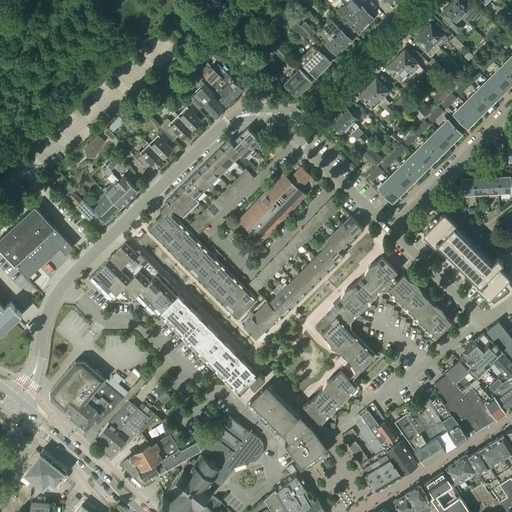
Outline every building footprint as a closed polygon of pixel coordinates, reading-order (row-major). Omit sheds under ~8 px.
[(346,4),(341,0),(335,0),(332,4),(343,16),(345,15),(348,18),(346,20),(351,25),(348,29),(353,33),(356,30),(359,33),(361,32),(362,32),(364,30),(364,29),(367,26),(346,4)] [(352,0),(350,0),(346,4),(367,26),(370,23),(371,23),(373,21),(373,20),(375,18),(361,5),(359,7),(352,0)] [(461,16),(467,22),(470,19),(471,20),(477,15),(474,12),(477,8),(469,0),(462,0),(462,1),(460,0),(453,0),(449,4),(450,5),(461,16)] [(445,10),(442,13),(447,18),(443,21),(449,28),(452,25),(458,32),(462,27),(467,22),(461,16),(450,5),(449,4),(445,9),(445,10)] [(324,26),(345,48),(352,40),(341,28),(344,25),(334,14),(330,18),(331,19),(324,26)] [(296,22),(291,18),(287,22),(306,41),(311,36),(296,22)] [(303,24),(301,26),(311,36),(315,32),(305,22),(303,24)] [(427,26),(422,31),(423,31),(434,42),(439,47),(443,42),(447,38),(443,34),(445,31),(436,22),(432,26),(430,24),(428,26),(427,26)] [(323,26),(316,33),(324,41),(324,42),(337,55),(345,48),(324,26),(323,26)] [(502,34),(495,27),(490,33),(497,39),(502,34)] [(434,42),(423,31),(422,31),(418,36),(417,37),(416,39),(426,50),(425,51),(431,56),(439,47),(434,42)] [(454,37),(450,41),(459,50),(463,46),(454,37)] [(199,53),(203,49),(199,45),(194,48),(199,53)] [(273,50),(272,51),(278,56),(284,50),(278,45),(273,50)] [(318,50),(313,46),(299,60),(315,77),(330,62),(318,50)] [(485,52),(479,46),(472,54),(477,59),(485,52)] [(499,56),(504,51),(500,47),(495,51),(499,56)] [(403,51),(402,51),(400,54),(399,55),(396,59),(408,71),(411,74),(415,78),(419,75),(415,71),(420,66),(417,63),(418,62),(406,49),(403,51)] [(494,61),(499,56),(495,51),(489,57),(494,61)] [(488,67),(494,61),(489,57),(484,63),(488,67)] [(440,74),(444,69),(433,58),(428,63),(440,74)] [(392,63),(390,63),(388,65),(388,66),(387,67),(399,79),(408,71),(396,59),(392,63)] [(195,72),(199,68),(193,61),(188,65),(195,72)] [(511,79),(511,68),(505,62),(500,67),(511,79)] [(215,88),(222,82),(224,80),(215,70),(208,63),(206,64),(207,65),(201,70),(204,72),(202,74),(215,88)] [(492,75),(486,68),(488,67),(484,63),(479,67),(483,72),(489,78),(488,79),(502,93),(508,87),(494,73),(492,75)] [(219,65),(215,70),(224,80),(222,82),(225,86),(226,85),(236,95),(242,89),(237,83),(237,81),(234,78),(232,78),(231,78),(226,72),(228,70),(225,66),(222,68),(219,65)] [(508,87),(511,83),(511,79),(500,67),(494,73),(508,87)] [(296,96),(311,81),(299,69),(284,84),(296,96)] [(476,78),(481,74),(476,70),(472,74),(476,78)] [(444,74),(442,76),(445,80),(446,80),(445,81),(448,84),(449,83),(453,79),(446,72),(444,74)] [(471,84),(476,78),(472,74),(466,80),(471,84)] [(371,83),(367,87),(379,99),(382,102),(385,99),(385,97),(383,95),(388,90),(376,78),(375,79),(373,79),(371,82),(371,83)] [(214,95),(205,85),(205,84),(200,79),(197,81),(202,86),(194,94),(193,93),(189,97),(199,109),(204,105),(214,116),(223,107),(215,98),(216,97),(215,95),(214,95)] [(496,99),(502,93),(488,79),(482,84),(496,99)] [(465,90),(471,84),(466,80),(460,85),(465,90)] [(448,84),(445,81),(441,85),(443,87),(448,92),(453,87),(449,83),(448,84)] [(222,82),(216,88),(218,91),(223,95),(219,98),(226,105),(236,95),(226,85),(225,86),(222,82)] [(491,104),(496,99),(482,84),(477,90),(491,104)] [(460,95),(465,90),(460,85),(455,90),(460,95)] [(364,91),(362,91),(360,93),(360,94),(359,95),(371,107),(376,102),(384,109),(387,106),(382,102),(379,99),(367,87),(364,91)] [(448,92),(443,87),(433,96),(439,101),(448,92)] [(477,90),(471,96),(485,110),(491,104),(477,90)] [(479,116),(485,110),(471,96),(465,101),(479,116)] [(445,108),(453,101),(449,97),(442,105),(445,108)] [(187,106),(178,115),(192,129),(201,120),(195,114),(199,109),(190,100),(185,105),(187,106)] [(473,121),(479,116),(465,101),(459,107),(473,121)] [(425,115),(429,111),(422,104),(418,108),(425,115)] [(435,119),(443,111),(439,107),(431,115),(435,119)] [(467,127),(473,121),(459,107),(453,113),(467,127)] [(347,108),(345,108),(342,111),(342,112),(339,115),(355,130),(365,141),(368,138),(358,127),(359,126),(355,122),(358,119),(347,108)] [(420,120),(425,115),(418,108),(413,113),(420,120)] [(192,129),(178,115),(171,122),(168,118),(160,126),(162,128),(171,137),(176,132),(183,139),(192,129)] [(336,119),(335,119),(332,121),(332,123),(343,134),(346,131),(350,135),(351,134),(362,144),(365,141),(355,130),(339,115),(336,119)] [(456,139),(462,133),(448,119),(442,125),(456,139)] [(424,130),(429,125),(425,121),(420,126),(424,130)] [(450,145),(456,139),(442,125),(436,131),(450,145)] [(401,139),(409,130),(406,126),(397,135),(394,132),(389,137),(396,144),(401,139)] [(413,142),(424,130),(420,126),(408,137),(413,142)] [(163,158),(173,149),(166,142),(171,137),(162,128),(157,133),(158,134),(149,143),(163,158)] [(253,149),(261,141),(248,128),(239,136),(253,149)] [(444,150),(450,145),(436,131),(430,136),(444,150)] [(99,136),(98,135),(83,148),(86,157),(92,157),(102,138),(101,137),(99,136)] [(245,156),(253,149),(239,136),(232,143),(242,153),(245,156)] [(424,142),(438,156),(444,150),(430,136),(424,142)] [(408,146),(413,142),(408,137),(404,141),(408,146)] [(280,152),(285,148),(276,139),(271,143),(280,152)] [(242,153),(232,143),(229,140),(228,140),(229,141),(221,148),(221,147),(234,161),(242,153)] [(433,162),(438,156),(424,142),(419,148),(433,162)] [(163,158),(149,143),(140,152),(139,151),(134,156),(143,165),(148,160),(154,167),(163,158)] [(276,157),(280,152),(271,143),(267,148),(276,157)] [(401,153),(406,148),(401,144),(397,149),(401,153)] [(234,161),(221,147),(221,148),(214,155),(213,155),(226,168),(234,161)] [(371,148),(363,155),(374,166),(382,159),(371,148)] [(427,168),(433,162),(419,148),(413,153),(427,168)] [(389,164),(401,153),(397,149),(385,160),(389,164)] [(421,173),(427,168),(413,153),(407,159),(421,173)] [(226,168),(213,155),(213,156),(206,163),(205,163),(219,176),(226,168)] [(117,156),(107,166),(108,167),(111,170),(121,160),(117,156)] [(415,179),(421,173),(407,159),(401,165),(415,179)] [(385,169),(389,164),(385,160),(380,164),(385,169)] [(219,176),(205,163),(206,163),(198,171),(198,170),(211,184),(219,176)] [(410,185),(415,179),(401,165),(396,170),(410,185)] [(300,188),(311,176),(302,167),(290,179),(284,173),(239,220),(261,241),(306,194),(300,188)] [(372,181),(382,171),(378,167),(368,178),(372,181)] [(211,184),(198,170),(197,171),(198,171),(191,178),(190,178),(203,191),(211,184)] [(404,190),(410,185),(396,170),(390,176),(404,190)] [(112,173),(107,178),(111,183),(114,185),(115,184),(130,199),(138,191),(124,176),(119,180),(112,173)] [(398,196),(404,190),(390,176),(384,182),(398,196)] [(499,192),(511,192),(510,176),(498,177),(499,192)] [(487,193),(499,192),(498,177),(486,178),(487,193)] [(203,191),(190,178),(190,179),(183,186),(183,185),(182,186),(196,199),(203,191)] [(462,194),(475,194),(474,178),(461,179),(462,194)] [(475,194),(487,193),(486,178),(474,178),(475,194)] [(392,202),(398,196),(384,182),(378,188),(392,202)] [(105,187),(103,189),(121,208),(130,199),(115,184),(114,185),(111,183),(106,188),(105,187)] [(99,229),(106,222),(93,209),(69,185),(63,191),(76,205),(99,229)] [(196,199),(182,186),(183,186),(175,193),(191,210),(199,202),(195,199),(196,199)] [(99,204),(93,209),(106,222),(121,208),(103,189),(103,190),(104,191),(95,200),(99,204)] [(27,203),(32,198),(27,193),(22,198),(27,203)] [(191,210),(175,193),(174,193),(175,194),(168,201),(167,201),(168,203),(177,211),(184,217),(191,210)] [(163,214),(157,220),(156,219),(153,222),(154,223),(148,228),(155,236),(158,233),(160,235),(175,220),(170,214),(172,212),(174,214),(177,211),(168,203),(160,211),(163,214)] [(35,206),(0,238),(0,248),(2,250),(5,254),(33,284),(34,283),(28,277),(60,247),(66,254),(73,247),(74,247),(61,233),(53,225),(35,206)] [(500,213),(499,206),(492,212),(489,211),(488,211),(488,221),(495,216),(500,213)] [(423,234),(423,235),(424,236),(433,245),(434,246),(435,246),(436,246),(437,245),(438,244),(442,248),(475,281),(478,284),(477,285),(477,286),(477,287),(476,287),(477,288),(477,289),(486,298),(487,298),(487,299),(488,299),(489,299),(490,299),(490,298),(495,293),(503,285),(508,280),(509,280),(509,279),(509,278),(509,277),(509,276),(508,276),(499,266),(503,262),(497,256),(493,261),(491,263),(455,227),(457,225),(446,214),(445,214),(445,213),(444,213),(443,213),(443,214),(442,214),(437,219),(429,227),(424,232),(424,233),(423,233),(423,234)] [(356,237),(364,229),(351,215),(343,224),(356,237)] [(166,247),(184,229),(175,220),(160,235),(162,237),(159,240),(166,247)] [(348,244),(356,237),(343,224),(335,231),(348,244)] [(178,253),(193,238),(184,229),(166,247),(173,254),(176,251),(178,253)] [(348,244),(335,231),(327,239),(331,243),(331,242),(341,252),(348,244)] [(184,265),(202,247),(193,238),(178,253),(180,255),(177,257),(184,265)] [(327,239),(320,247),(323,250),(336,263),(344,255),(341,252),(331,242),(331,243),(327,239)] [(137,256),(134,254),(135,252),(125,242),(99,268),(98,270),(99,271),(94,276),(94,278),(102,286),(99,289),(110,300),(110,299),(112,301),(119,301),(120,299),(122,301),(129,301),(130,299),(131,300),(134,296),(136,299),(137,298),(139,300),(155,317),(160,311),(177,294),(179,293),(140,253),(137,256)] [(196,271),(211,256),(202,247),(184,265),(191,272),(194,269),(196,271)] [(329,271),(336,263),(323,250),(316,257),(329,271)] [(315,258),(313,255),(310,258),(312,261),(308,265),(321,278),(329,271),(316,257),(315,258)] [(202,283),(220,265),(211,256),(196,271),(197,273),(195,276),(202,283)] [(386,283),(398,271),(383,256),(376,263),(373,264),(376,267),(373,270),(386,283)] [(213,289),(228,274),(220,265),(202,283),(209,290),(211,287),(213,289)] [(313,286),(321,278),(308,265),(300,273),(313,286)] [(386,283),(373,270),(369,273),(367,271),(365,273),(359,280),(374,295),(386,283)] [(306,293),(313,286),(300,273),(292,280),(306,293)] [(401,301),(414,288),(411,284),(414,282),(411,280),(404,273),(389,288),(401,301)] [(219,301),(237,283),(228,274),(213,289),(215,291),(212,293),(219,301)] [(306,293),(292,280),(288,285),(285,283),(283,286),(298,301),(306,293)] [(362,307),(374,295),(359,280),(352,286),(349,288),(352,291),(349,294),(362,307)] [(231,307),(246,292),(237,283),(219,301),(226,308),(229,305),(231,307)] [(285,288),(277,296),(290,309),(291,308),(293,306),(298,301),(285,288)] [(417,291),(414,288),(401,301),(413,312),(428,298),(422,291),(420,288),(417,291)] [(256,298),(248,290),(247,292),(246,292),(231,307),(228,310),(237,319),(238,319),(256,301),(254,299),(256,298)] [(178,295),(177,294),(160,311),(238,390),(240,388),(243,392),(241,393),(242,394),(251,385),(255,388),(265,378),(260,373),(256,377),(254,374),(256,373),(241,358),(178,295)] [(362,307),(349,294),(346,297),(343,294),(341,297),(334,304),(336,305),(327,314),(328,314),(329,314),(330,314),(331,314),(331,315),(332,315),(332,316),(332,317),(332,318),(331,319),(334,321),(322,333),(329,340),(333,346),(336,343),(338,346),(352,332),(338,318),(343,313),(349,319),(362,307)] [(282,317),(290,309),(277,296),(270,303),(269,304),(282,317)] [(259,340),(282,317),(269,304),(270,303),(265,298),(241,322),(259,340)] [(425,325),(438,312),(435,308),(437,306),(434,304),(428,298),(413,312),(425,325)] [(5,307),(0,301),(0,334),(3,332),(4,334),(8,330),(7,328),(16,319),(21,315),(22,315),(10,302),(9,303),(5,307)] [(441,315),(438,312),(425,325),(437,337),(452,322),(445,315),(443,312),(441,315)] [(511,337),(508,332),(498,320),(486,330),(493,338),(498,334),(511,352),(511,337)] [(347,358),(362,343),(352,332),(338,346),(341,348),(338,350),(341,352),(347,358)] [(487,364),(500,353),(498,350),(499,349),(499,345),(493,345),(493,342),(485,334),(481,334),(475,340),(485,352),(480,356),(487,364)] [(485,352),(475,340),(474,340),(474,341),(471,344),(470,345),(469,346),(469,348),(470,349),(468,350),(476,360),(480,356),(485,352)] [(362,343),(347,358),(351,362),(353,364),(358,368),(360,367),(373,354),(364,345),(362,343)] [(476,360),(468,350),(458,359),(459,360),(458,360),(476,378),(478,380),(491,369),(487,364),(480,356),(476,360)] [(502,355),(500,353),(487,364),(491,369),(478,380),(485,387),(488,384),(503,373),(507,377),(508,376),(508,377),(511,373),(511,376),(511,377),(511,378),(511,363),(503,354),(503,353),(502,355)] [(372,379),(388,362),(384,358),(367,374),(372,379)] [(87,404),(95,394),(95,393),(107,379),(84,360),(75,360),(50,391),(51,399),(65,411),(66,410),(73,416),(71,418),(72,419),(86,402),(87,404)] [(464,393),(472,387),(469,384),(476,378),(458,360),(445,372),(447,374),(461,391),(464,393)] [(344,398),(356,386),(341,370),(335,377),(332,379),(334,381),(331,384),(344,398)] [(139,377),(131,371),(124,380),(132,386),(139,377)] [(118,383),(122,378),(116,372),(109,381),(107,379),(95,393),(95,394),(87,404),(86,402),(72,419),(79,425),(79,426),(80,426),(81,425),(85,428),(85,429),(86,430),(88,428),(87,428),(94,420),(98,424),(107,415),(124,397),(123,397),(128,392),(118,383)] [(471,435),(487,425),(471,401),(464,393),(461,391),(447,374),(435,384),(448,402),(445,404),(458,423),(466,435),(469,433),(471,435)] [(491,390),(501,382),(499,379),(489,387),(491,390)] [(503,384),(501,382),(491,390),(493,392),(495,391),(500,397),(499,398),(507,409),(511,405),(511,390),(505,382),(503,384)] [(491,399),(477,383),(472,388),(472,387),(464,393),(471,401),(487,425),(505,413),(504,411),(498,401),(494,397),(491,399)] [(251,400),(247,403),(279,435),(279,436),(283,432),(284,432),(286,429),(292,438),(289,440),(285,443),(296,459),(301,465),(306,462),(308,465),(310,464),(312,463),(327,452),(325,448),(309,426),(311,425),(300,414),(300,415),(298,416),(266,384),(250,400),(251,400)] [(344,398),(331,384),(328,388),(325,385),(324,388),(317,394),(332,410),(344,398)] [(160,386),(156,390),(161,395),(165,391),(160,386)] [(319,422),(332,410),(317,394),(310,401),(308,402),(310,405),(306,408),(307,409),(319,422)] [(458,423),(445,404),(439,396),(432,400),(433,402),(429,406),(438,418),(438,417),(455,443),(456,442),(466,435),(458,423)] [(433,402),(432,400),(429,397),(427,399),(414,408),(436,437),(436,436),(445,449),(455,443),(438,417),(438,418),(429,406),(433,402)] [(109,423),(97,437),(107,444),(116,452),(118,449),(120,451),(130,440),(130,441),(140,430),(139,429),(145,424),(144,423),(149,417),(138,408),(129,401),(109,422),(109,423)] [(436,437),(414,408),(395,422),(424,462),(445,449),(436,436),(436,437)] [(362,417),(361,418),(365,424),(384,449),(390,445),(388,442),(397,435),(386,421),(380,425),(368,410),(361,416),(362,417)] [(251,433),(229,416),(228,416),(229,416),(228,418),(223,427),(221,426),(215,437),(213,436),(208,447),(207,447),(212,451),(206,458),(201,454),(196,460),(194,459),(192,462),(189,460),(187,464),(186,464),(183,469),(165,492),(163,491),(158,498),(164,503),(161,507),(167,511),(195,511),(212,491),(213,490),(215,487),(218,483),(221,485),(234,468),(254,461),(255,461),(256,460),(257,459),(258,459),(260,457),(260,456),(261,455),(262,454),(262,453),(263,452),(263,451),(263,449),(263,447),(263,445),(263,444),(262,443),(262,442),(262,441),(261,440),(260,438),(258,437),(253,433),(253,434),(251,433)] [(356,441),(349,446),(378,491),(402,475),(384,449),(365,424),(361,418),(356,421),(361,427),(360,432),(376,454),(368,459),(356,441)] [(353,428),(348,432),(352,438),(357,435),(353,428)] [(127,458),(123,462),(126,466),(124,468),(133,476),(134,475),(157,459),(158,460),(174,452),(183,444),(186,442),(176,432),(171,435),(170,434),(163,438),(157,442),(151,445),(150,444),(141,449),(137,451),(129,456),(129,458),(128,459),(127,458)] [(352,438),(348,432),(344,435),(348,441),(352,438)] [(511,448),(504,435),(476,451),(496,484),(491,488),(508,509),(511,506),(511,448)] [(202,449),(197,440),(185,448),(183,444),(174,452),(158,460),(157,459),(134,475),(133,476),(134,476),(143,484),(152,479),(151,476),(159,471),(176,461),(177,463),(185,458),(202,449)] [(418,465),(401,441),(391,447),(390,445),(384,449),(402,475),(403,476),(418,465)] [(68,469),(43,449),(40,453),(36,450),(22,467),(19,498),(24,503),(28,499),(31,497),(31,489),(36,483),(43,488),(44,488),(47,484),(51,487),(54,486),(55,485),(59,488),(65,480),(69,476),(65,473),(68,469)] [(489,490),(491,488),(496,484),(476,451),(468,456),(479,474),(478,474),(489,490)] [(468,456),(467,454),(454,462),(454,463),(464,479),(474,472),(476,475),(478,474),(479,474),(468,456)] [(464,479),(454,463),(446,468),(455,482),(462,494),(474,511),(478,511),(494,500),(488,490),(489,490),(478,474),(476,475),(474,472),(464,479)] [(291,473),(295,469),(293,465),(292,464),(287,468),(291,473)] [(471,511),(443,470),(425,483),(433,495),(431,497),(432,498),(431,498),(440,511),(471,511)] [(316,497),(297,471),(292,474),(314,511),(325,511),(317,497),(316,497)] [(301,511),(314,511),(292,474),(284,481),(301,511)] [(288,511),(301,511),(284,481),(275,488),(288,511)] [(419,484),(405,493),(406,494),(417,511),(440,511),(431,498),(429,500),(419,484)] [(271,511),(288,511),(275,488),(263,498),(271,511)] [(396,504),(395,505),(396,506),(397,506),(400,511),(417,511),(406,494),(405,494),(405,495),(396,501),(395,503),(396,504)] [(214,511),(222,503),(222,502),(215,497),(207,505),(206,504),(200,511),(222,511),(221,511),(220,511),(214,511)] [(249,511),(270,511),(269,510),(263,499),(249,511)] [(501,511),(504,510),(497,500),(494,503),(501,511)] [(49,511),(50,504),(31,503),(30,511),(49,511)]
